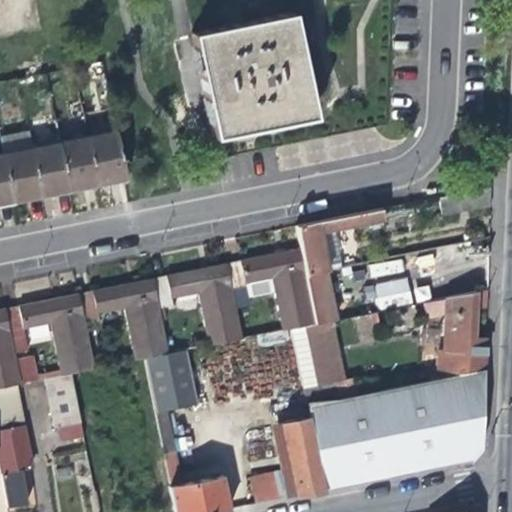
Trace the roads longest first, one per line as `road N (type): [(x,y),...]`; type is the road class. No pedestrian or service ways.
road 1 (residential): [(0,253),(394,174)]
road 2 (residential): [(437,0),(426,135),(394,174)]
road 3 (residential): [(328,511),(509,474)]
